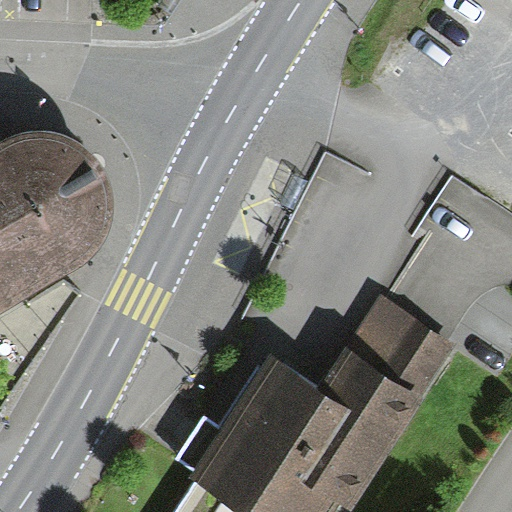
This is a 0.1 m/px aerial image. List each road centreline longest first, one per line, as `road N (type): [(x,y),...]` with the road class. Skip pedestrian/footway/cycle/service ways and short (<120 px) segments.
road 1 (secondary): [(16,511),(68,433),(229,115)]
road 2 (unclassified): [(0,66),(91,74),(229,115)]
road 3 (secondary): [(229,115),(300,0)]
